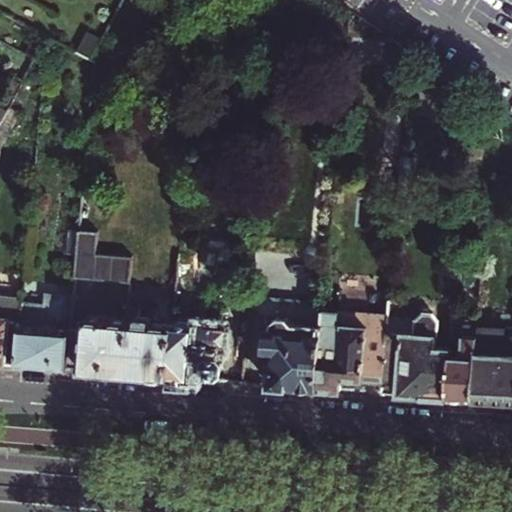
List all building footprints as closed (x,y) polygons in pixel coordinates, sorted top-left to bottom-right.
[(6,119),(0,129),(0,155),(17,125),(6,119)] [(420,157),(405,155),(402,181),(418,182),(420,157)] [(74,279),(129,281),(130,255),(94,253),(95,231),(76,231),(74,279)] [(18,360),(70,365),(73,330),(76,295),(45,292),(44,302),(24,300),(18,360)] [(0,358),(18,360),(24,300),(24,296),(0,293),(0,358)] [(273,382),(320,387),(327,308),(328,301),(271,297),(268,325),(271,326),(268,361),(274,362),(273,382)] [(70,365),(172,374),(176,324),(141,321),(142,310),(130,308),(129,320),(89,317),(87,330),(73,330),(70,365)] [(320,387),(383,392),(389,330),(390,320),(370,319),(370,323),(342,322),(343,309),(327,308),(320,387)] [(383,392),(450,396),(454,347),(454,345),(438,344),(440,321),(435,313),(425,312),(417,319),(417,333),(389,330),(383,392)] [(417,333),(417,319),(390,316),(390,320),(389,330),(417,333)] [(176,323),(176,324),(172,374),(194,375),(195,369),(220,372),(225,369),(225,365),(224,360),(221,358),(221,350),(226,350),(228,347),(230,331),(227,329),(228,321),(198,319),(198,324),(194,324),(194,321),(182,321),(181,323),(176,323)] [(450,396),(476,397),(481,322),(481,321),(457,319),(454,347),(450,396)] [(476,397),(511,399),(511,336),(509,336),(510,324),(481,322),(476,397)]
